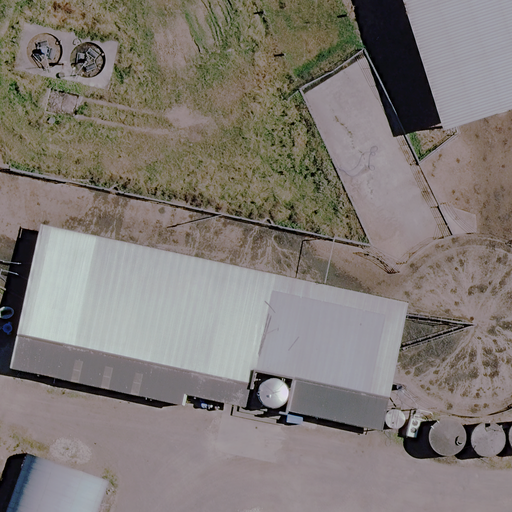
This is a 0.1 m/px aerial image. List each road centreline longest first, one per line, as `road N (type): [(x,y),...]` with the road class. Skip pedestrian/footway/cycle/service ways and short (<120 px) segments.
road 1 (track): [(191,511),(110,402),(63,362),(0,328)]
road 2 (track): [(511,489),(297,511)]
